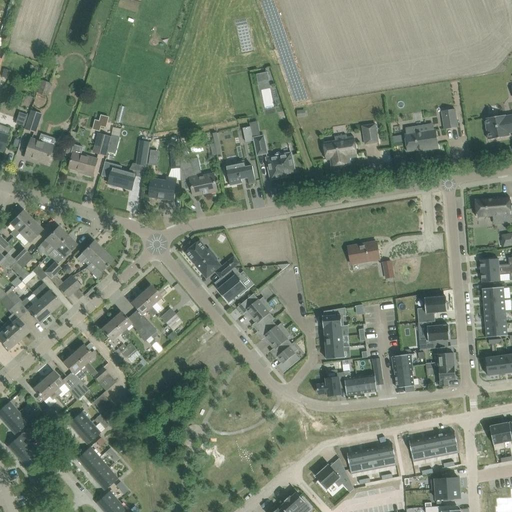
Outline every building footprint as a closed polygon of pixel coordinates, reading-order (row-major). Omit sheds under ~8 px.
[(4,69),(1,77),(9,79),(11,71),(4,69)] [(260,73),(261,82),(273,80),(272,71),(260,73)] [(38,92),(48,96),(53,84),(42,80),(38,92)] [(449,119),(443,120),(444,129),(459,127),(456,109),(447,110),(449,119)] [(32,111),(26,129),(36,132),(42,114),(32,111)] [(19,112),(15,123),(24,126),(28,115),(19,112)] [(95,119),(92,129),(100,132),(102,127),(107,128),(110,117),(101,115),(99,120),(95,119)] [(509,133),(511,132),(511,116),(506,118),(506,115),(485,119),(489,140),(509,136),(509,133)] [(0,150),(2,152),(6,142),(8,136),(7,136),(8,132),(9,128),(0,124),(0,150)] [(362,126),(365,144),(379,142),(376,124),(362,126)] [(415,133),(405,135),(408,152),(423,149),(423,151),(439,149),(436,131),(429,132),(428,126),(415,128),(415,133)] [(72,131),(69,141),(74,143),(77,133),(72,131)] [(98,133),(94,152),(107,156),(108,152),(111,142),(112,137),(111,136),(98,133)] [(215,143),(211,144),(214,156),(218,155),(221,154),(217,133),(213,133),(215,143)] [(111,142),(108,152),(115,154),(120,137),(113,135),(112,137),(111,142)] [(254,137),(253,137),(257,156),(268,153),(265,135),(263,135),(254,137)] [(394,143),(402,142),(401,135),(393,136),(394,143)] [(336,141),(324,143),(327,160),(331,159),(332,166),(350,163),(350,158),(358,157),(354,137),(347,138),(347,142),(337,144),(336,141)] [(32,139),(29,148),(25,158),(35,161),(36,159),(49,164),(55,147),(32,139)] [(149,142),(140,141),(137,164),(146,165),(149,142)] [(70,158),(72,158),(70,168),(83,171),(82,173),(93,176),(98,159),(82,155),(84,147),(74,144),(70,158)] [(172,168),(181,168),(180,150),(171,150),(172,168)] [(391,166),(390,151),(368,152),(368,167),(391,166)] [(291,153),(282,155),(282,153),(280,152),(277,153),(276,154),(275,156),(267,158),(271,180),(281,178),(280,175),(295,172),(295,169),(295,167),(295,165),(294,164),(291,153)] [(194,159),(181,162),(182,179),(190,177),(194,196),(218,191),(214,173),(200,176),(199,174),(196,174),(194,159)] [(105,162),(102,175),(110,177),(109,183),(111,184),(110,185),(111,185),(112,186),(113,187),(114,187),(115,187),(116,187),(117,187),(118,186),(132,190),(135,180),(136,176),(137,174),(129,172),(121,169),(122,166),(105,162)] [(238,163),(226,165),(228,174),(230,184),(230,185),(242,183),(242,181),(242,179),(241,178),(248,177),(248,178),(249,184),(256,183),(254,173),(253,167),(253,166),(247,167),(246,162),(238,163)] [(152,178),(151,186),(150,196),(174,200),(177,179),(169,177),(168,181),(152,178)] [(502,223),(511,222),(511,214),(510,197),(476,200),(477,217),(502,215),(502,223)] [(11,234),(15,238),(32,220),(23,211),(11,223),(17,229),(11,234)] [(32,220),(15,238),(16,237),(25,246),(29,241),(30,242),(42,230),(32,220)] [(50,244),(54,249),(67,236),(58,227),(41,245),(45,249),(50,244)] [(511,233),(502,235),(503,240),(501,241),(502,247),(511,244),(511,233)] [(0,235),(0,245),(4,249),(9,244),(0,235)] [(77,245),(67,236),(54,249),(59,253),(54,258),(59,263),(77,245)] [(200,241),(187,252),(207,276),(220,266),(216,260),(218,259),(209,249),(207,250),(200,241)] [(83,261),(88,266),(91,262),(103,251),(94,242),(77,258),(81,263),(83,261)] [(380,260),(379,252),(377,242),(348,247),(352,265),(380,260)] [(9,244),(4,249),(8,253),(13,248),(9,244)] [(27,251),(22,246),(11,256),(16,262),(27,251)] [(27,251),(16,262),(23,268),(33,257),(27,251)] [(97,267),(91,273),(98,280),(102,276),(103,274),(102,273),(101,271),(112,260),(103,251),(92,262),(97,267)] [(0,253),(0,262),(5,267),(9,263),(0,253)] [(499,259),(480,260),(481,271),(511,268),(511,257),(509,258),(509,264),(499,265),(499,259)] [(229,261),(216,272),(221,278),(223,277),(234,268),(229,261)] [(384,262),(387,278),(394,277),(391,261),(384,262)] [(16,262),(11,267),(24,279),(29,274),(23,268),(16,262)] [(49,268),(44,273),(46,275),(50,279),(61,268),(55,262),(49,268)] [(37,266),(33,271),(36,274),(42,280),(46,275),(44,273),(38,265),(37,266)] [(220,288),(218,290),(229,303),(240,294),(241,295),(248,289),(238,277),(241,274),(236,268),(234,268),(223,277),(227,282),(220,288)] [(511,268),(481,271),(482,283),(501,281),(500,277),(510,276),(511,280),(511,268)] [(72,293),(63,283),(60,279),(59,280),(55,276),(51,279),(67,298),(72,293)] [(67,280),(63,283),(72,293),(73,293),(77,289),(81,286),(74,278),(73,276),(67,280)] [(17,277),(11,283),(12,284),(15,287),(17,285),(21,281),(18,278),(17,277)] [(32,292),(50,313),(61,303),(50,290),(51,290),(44,282),(38,287),(38,288),(32,292)] [(151,285),(141,294),(157,312),(161,308),(156,302),(162,298),(158,293),(151,285)] [(266,285),(260,290),(266,297),(272,292),(266,285)] [(504,287),(482,289),(483,289),(484,301),(505,299),(504,288),(504,287)] [(7,295),(15,305),(21,300),(14,293),(12,290),(7,295)] [(39,322),(50,313),(32,292),(20,302),(27,310),(28,310),(39,322)] [(141,294),(131,303),(137,311),(142,315),(147,310),(152,316),(157,312),(141,294)] [(260,300),(254,294),(238,307),(244,314),(248,311),(252,316),(268,303),(264,297),(260,300)] [(0,301),(8,311),(15,305),(7,295),(1,300),(0,300),(0,301)] [(419,323),(435,321),(435,312),(447,311),(447,309),(449,309),(449,302),(447,302),(446,297),(444,297),(444,295),(437,295),(437,297),(425,298),(426,308),(418,308),(419,323)] [(505,299),(484,301),(485,313),(506,311),(505,299)] [(273,309),(268,303),(252,316),(257,322),(253,325),(258,332),(273,320),(275,319),(269,312),(273,309)] [(332,315),(323,316),(324,327),(344,326),(343,316),(346,315),(346,308),(332,310),(332,315)] [(171,309),(161,317),(166,322),(175,314),(171,309)] [(506,311),(485,313),(486,325),(507,323),(506,311)] [(111,321),(121,333),(125,336),(130,332),(126,328),(131,324),(121,312),(111,321)] [(13,322),(7,328),(18,340),(29,331),(22,324),(18,319),(18,318),(13,313),(8,317),(13,322)] [(175,314),(166,322),(173,330),(173,331),(183,322),(175,314)] [(142,325),(153,338),(158,335),(155,332),(157,330),(148,320),(142,325)] [(278,326),(273,320),(258,332),(256,334),(262,340),(266,337),(270,342),(286,329),(282,323),(278,326)] [(111,341),(121,333),(111,321),(101,329),(111,341)] [(507,323),(486,325),(487,337),(486,337),(508,336),(508,335),(507,323)] [(153,339),(153,338),(142,325),(137,330),(136,331),(145,341),(146,340),(149,344),(154,339),(153,339)] [(450,340),(449,325),(428,327),(428,335),(419,336),(421,350),(437,349),(439,349),(438,348),(438,341),(450,340)] [(344,326),(324,327),(324,328),(325,338),(343,336),(342,326),(344,326)] [(0,329),(0,340),(1,342),(8,350),(18,340),(7,328),(2,332),(0,329)] [(286,329),(270,342),(275,348),(271,351),(276,358),(295,343),(294,342),(292,344),(287,338),(291,335),(286,329)] [(175,333),(169,338),(172,341),(178,336),(175,333)] [(343,336),(325,338),(326,348),(344,347),(343,336)] [(156,342),(152,346),(158,353),(162,350),(156,342)] [(118,348),(126,358),(136,349),(131,343),(127,347),(124,343),(118,348)] [(295,343),(276,358),(278,357),(282,362),(278,366),(284,373),(300,359),(296,353),(300,350),(295,343)] [(83,345),(73,353),(84,365),(94,357),(83,345)] [(344,347),(326,348),(327,359),(345,357),(344,347)] [(438,348),(439,349),(437,349),(439,367),(455,366),(455,362),(457,362),(456,353),(446,354),(446,353),(445,347),(438,348)] [(73,353),(63,362),(72,372),(67,376),(83,395),(89,390),(80,379),(89,371),(84,365),(73,353)] [(411,354),(393,356),(393,357),(395,369),(412,367),(411,355),(411,354)] [(508,355),(497,356),(499,374),(510,373),(508,355)] [(497,356),(486,358),(488,376),(499,374),(497,356)] [(455,366),(439,367),(441,387),(449,387),(448,380),(456,380),(455,366)] [(93,376),(98,382),(108,373),(103,367),(93,376)] [(412,367),(395,369),(396,372),(398,388),(405,387),(406,393),(415,392),(414,386),(415,386),(415,385),(413,370),(412,367)] [(53,371),(43,380),(57,396),(59,395),(61,397),(69,390),(77,400),(83,395),(67,376),(62,381),(53,371)] [(351,371),(344,372),(345,378),(346,387),(347,396),(348,395),(360,394),(360,393),(362,393),(377,391),(378,391),(377,385),(376,380),(375,374),(360,376),(352,377),(351,371)] [(326,383),(318,384),(319,395),(328,393),(329,396),(341,395),(340,388),(346,387),(345,378),(344,372),(337,373),(338,377),(326,378),(326,383)] [(116,382),(108,373),(98,382),(106,391),(116,382)] [(43,380),(33,389),(45,402),(49,399),(52,402),(54,400),(55,400),(54,399),(57,396),(43,380)] [(27,398),(23,393),(19,396),(23,401),(27,398)] [(103,393),(93,402),(97,406),(107,398),(103,393)] [(107,398),(97,406),(101,411),(111,402),(107,398)] [(0,409),(0,417),(6,424),(19,412),(9,402),(0,409)] [(111,402),(101,411),(105,416),(115,408),(111,402)] [(48,407),(44,411),(53,421),(59,416),(51,407),(49,408),(48,407)] [(115,408),(105,416),(110,421),(119,412),(115,408)] [(69,423),(78,433),(91,422),(82,411),(69,423)] [(19,412),(6,424),(15,434),(28,423),(19,412)] [(101,415),(94,420),(97,424),(104,419),(101,415)] [(91,422),(78,433),(87,444),(101,433),(91,422)] [(511,435),(509,422),(500,424),(504,443),(511,440),(511,435)] [(500,424),(490,426),(494,444),(504,443),(500,424)] [(455,432),(444,434),(448,455),(459,453),(455,431),(455,432)] [(8,446),(17,456),(30,445),(21,434),(8,446)] [(439,435),(432,437),(437,457),(448,455),(444,434),(443,434),(439,434),(439,435)] [(43,436),(38,440),(46,449),(51,445),(50,444),(43,436)] [(432,437),(421,439),(425,460),(437,457),(432,437)] [(409,440),(414,462),(425,460),(421,439),(410,441),(410,440),(409,440)] [(393,444),(381,447),(386,468),(397,465),(393,444),(392,444),(393,444)] [(30,445),(17,456),(27,467),(40,456),(30,445)] [(77,458),(86,469),(100,458),(90,447),(77,458)] [(381,447),(370,449),(374,470),(386,468),(381,447)] [(110,448),(106,452),(109,456),(114,453),(114,452),(112,451),(110,448)] [(370,449),(359,451),(363,472),(374,470),(370,449)] [(348,453),(347,453),(351,469),(352,474),(363,472),(359,451),(348,453)] [(100,458),(86,469),(95,479),(109,468),(100,458)] [(322,468),(315,473),(316,475),(327,488),(334,481),(339,486),(349,477),(343,464),(335,471),(328,464),(323,469),(322,468)] [(109,468),(95,479),(105,490),(118,479),(109,468)] [(443,479),(431,480),(432,490),(436,490),(460,488),(459,478),(448,479),(448,477),(443,477),(443,479)] [(121,481),(116,485),(120,490),(125,486),(121,481)] [(460,488),(436,490),(437,504),(446,503),(446,501),(450,500),(450,499),(461,498),(460,488)] [(497,507),(495,507),(495,511),(511,511),(511,488),(510,489),(511,499),(497,500),(497,507)] [(97,502),(104,511),(106,511),(119,501),(110,491),(97,502)] [(287,501),(281,506),(283,507),(286,511),(304,511),(300,507),(306,501),(298,492),(292,497),(291,496),(286,500),(287,501)] [(128,511),(119,501),(106,511),(128,511)]
